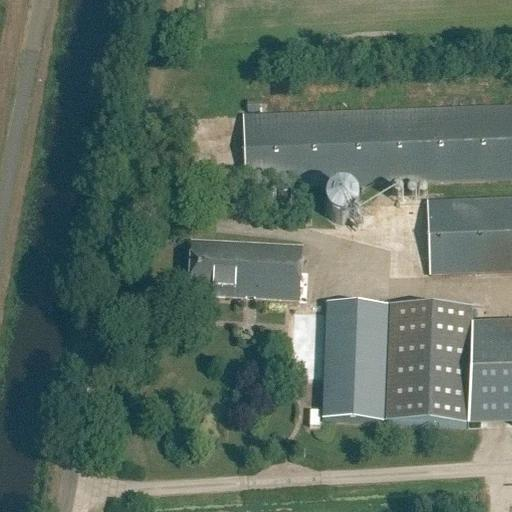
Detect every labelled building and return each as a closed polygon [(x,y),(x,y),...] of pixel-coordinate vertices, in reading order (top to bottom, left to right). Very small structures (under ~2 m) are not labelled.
[(259,114),(259,105),(247,106),(247,114),(259,114)] [(511,107),(243,117),(246,193),(511,183),(511,107)] [(327,208),(326,211),(327,214),(327,216),(329,219),(331,221),(333,223),(335,225),(338,226),(341,227),(344,227),(347,226),(350,225),(352,223),(354,221),(356,219),(358,216),(358,214),(359,211),(358,208),(358,205),(356,202),(354,200),(352,198),(350,196),(347,195),(344,195),(341,195),(338,195),(335,196),(333,198),(331,200),(329,202),(327,205),(327,208)] [(511,199),(428,203),(431,278),(511,275),(511,199)] [(206,241),(207,231),(197,230),(196,240),(206,241)] [(213,291),(213,299),(299,303),(301,250),(192,244),(190,290),(213,291)] [(468,429),(472,311),(327,305),(322,423),(468,429)] [(321,343),(300,342),(299,357),(320,358),(321,343)] [(307,432),(319,432),(319,400),(308,400),(307,432)]
